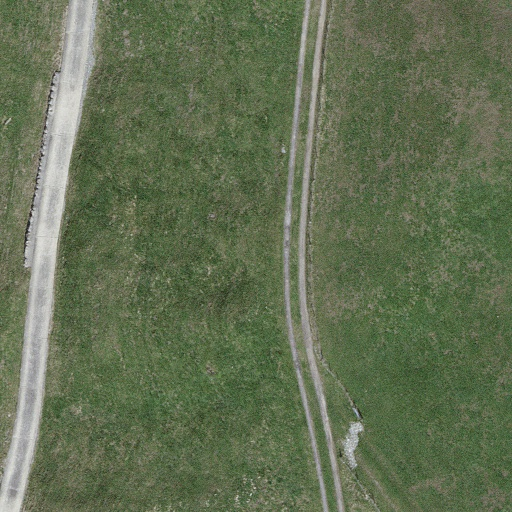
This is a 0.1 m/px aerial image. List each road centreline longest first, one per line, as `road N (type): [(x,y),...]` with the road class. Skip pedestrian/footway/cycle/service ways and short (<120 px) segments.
road 1 (track): [(13,511),(88,0)]
road 2 (track): [(310,0),(291,273),(325,511)]
